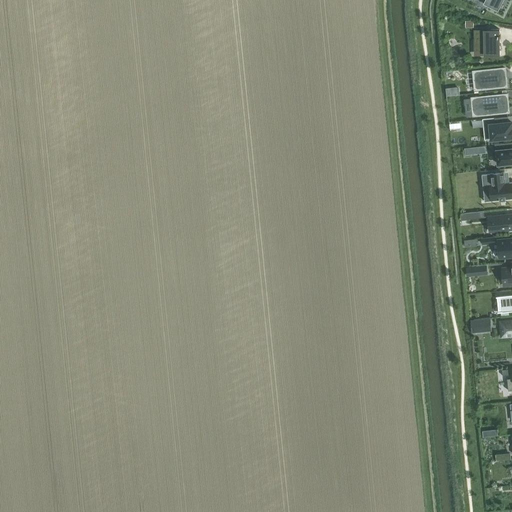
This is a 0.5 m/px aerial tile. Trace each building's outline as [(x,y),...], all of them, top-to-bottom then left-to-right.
[(498,7),(501,0),(478,0),(488,5),(486,8),(487,8),(488,5),(498,10),(500,8),(498,7)] [(478,29),(478,55),(500,55),(500,29),(478,29)] [(474,90),(506,86),(506,87),(507,87),(506,79),(507,79),(506,78),(505,78),(504,69),(506,69),(505,68),(473,71),(473,72),(475,89),(474,89),(474,90)] [(507,102),(509,102),(508,102),(507,93),(506,94),(507,94),(471,98),(472,98),(473,115),(473,116),(510,112),(510,111),(508,112),(507,102)] [(511,136),(511,123),(511,122),(508,123),(508,116),(495,118),(496,124),(490,124),(492,139),(494,139),(494,141),(501,140),(501,138),(511,136)] [(511,142),(495,144),(496,151),(497,151),(498,164),(511,163),(511,142)] [(508,180),(505,181),(504,172),(503,172),(491,174),(491,173),(491,174),(482,175),(483,175),(484,185),(483,185),(483,186),(490,185),(492,200),(491,200),(491,201),(500,200),(500,201),(506,200),(506,199),(511,198),(511,182),(508,183),(508,180)] [(511,214),(491,216),(493,231),(511,229),(511,214)] [(511,256),(511,238),(498,240),(500,258),(511,256)] [(477,275),(476,266),(466,267),(467,276),(477,275)] [(511,267),(502,268),(504,285),(511,284),(511,267)] [(501,297),(502,311),(498,312),(511,310),(511,294),(496,297),(501,297)] [(511,320),(500,322),(502,336),(511,335),(511,320)]
